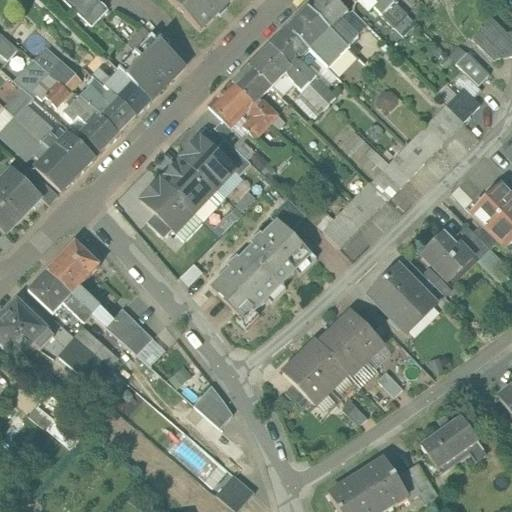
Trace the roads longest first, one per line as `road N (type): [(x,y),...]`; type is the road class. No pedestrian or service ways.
road 1 (residential): [(237,386),(511,113)]
road 2 (residential): [(88,202),(293,0)]
road 3 (residential): [(288,493),(511,336)]
road 4 (residential): [(237,386),(88,202)]
road 5 (residential): [(0,288),(88,202)]
